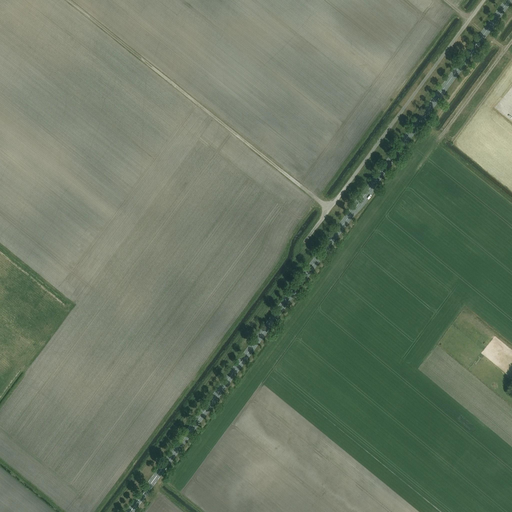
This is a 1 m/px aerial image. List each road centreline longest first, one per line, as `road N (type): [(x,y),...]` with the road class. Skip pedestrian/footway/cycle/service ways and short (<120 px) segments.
road 1 (primary): [(130,511),(509,0)]
road 2 (unclassified): [(310,234),(484,0)]
